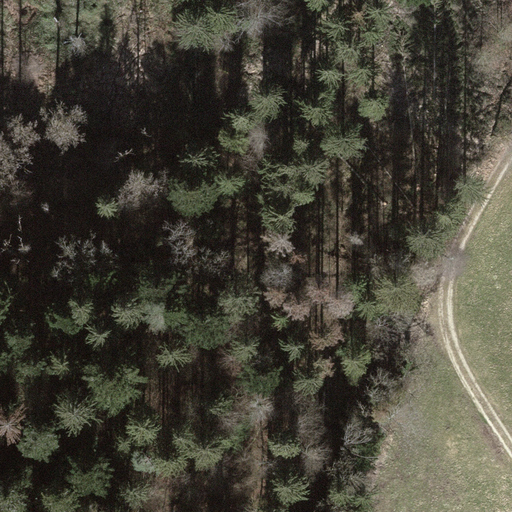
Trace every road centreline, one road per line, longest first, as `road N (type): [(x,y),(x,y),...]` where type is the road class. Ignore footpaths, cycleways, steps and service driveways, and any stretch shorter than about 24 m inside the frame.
road 1 (track): [(304,511),(317,444),(255,273),(252,203),(329,39),(335,0)]
road 2 (track): [(511,441),(457,350),(439,265),(511,138)]
